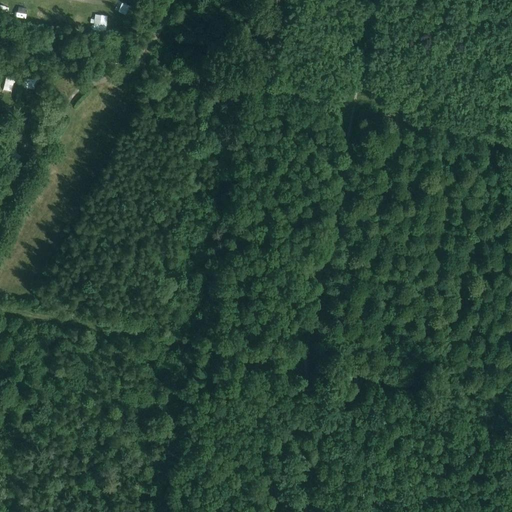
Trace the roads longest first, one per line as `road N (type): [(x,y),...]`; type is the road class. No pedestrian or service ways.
road 1 (track): [(511,432),(370,379),(0,309)]
road 2 (track): [(511,142),(155,71)]
road 3 (track): [(511,128),(159,59)]
